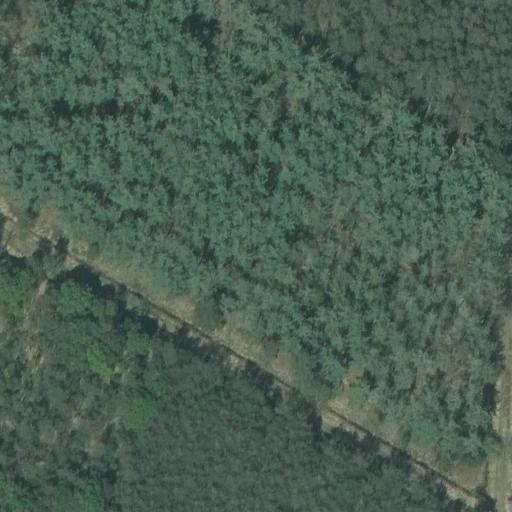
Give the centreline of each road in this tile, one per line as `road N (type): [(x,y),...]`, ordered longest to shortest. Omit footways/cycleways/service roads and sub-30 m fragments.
road 1 (track): [(0,237),(484,511)]
road 2 (track): [(511,176),(488,511)]
